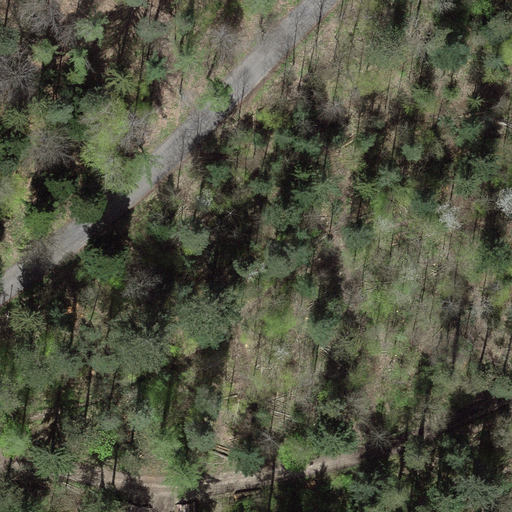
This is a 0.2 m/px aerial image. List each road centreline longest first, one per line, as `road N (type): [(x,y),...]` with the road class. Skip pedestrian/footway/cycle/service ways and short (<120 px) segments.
road 1 (track): [(0,463),(182,487),(375,459),(511,392)]
road 2 (unclassified): [(0,289),(150,175),(325,0)]
